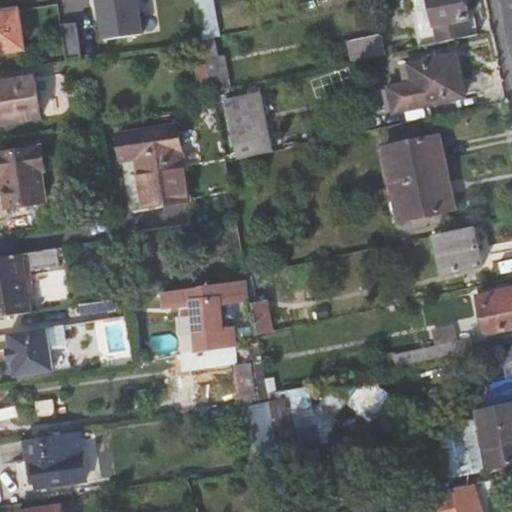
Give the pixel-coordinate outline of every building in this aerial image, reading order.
[(98,0),(104,38),(143,32),(138,0),(98,0)] [(221,37),(214,0),(196,0),(203,39),(204,41),(221,37)] [(418,0),(427,46),(469,37),(467,22),(472,21),(467,0),(418,0)] [(0,52),(27,49),(21,8),(0,11),(0,52)] [(67,60),(82,57),(76,20),(61,22),(67,60)] [(346,41),(350,62),(387,54),(383,34),(346,41)] [(226,54),(207,58),(213,91),(232,88),(226,54)] [(393,88),(397,111),(466,96),(458,56),(419,64),(422,81),(393,88)] [(0,124),(42,118),(35,77),(0,82),(0,124)] [(225,99),(237,160),(274,152),(262,92),(225,99)] [(122,161),(136,159),(143,207),(189,200),(178,125),(118,133),(122,161)] [(441,136),(391,146),(407,221),(457,210),(441,136)] [(47,172),(43,147),(0,153),(0,178),(1,178),(6,209),(47,203),(42,173),(47,172)] [(484,266),(476,226),(435,235),(444,274),(484,266)] [(60,267),(57,248),(0,256),(0,318),(11,316),(21,315),(34,313),(28,273),(60,267)] [(214,306),(251,301),(250,292),(247,279),(157,294),(159,310),(187,307),(193,353),(220,349),(218,342),(228,340),(227,332),(217,333),(214,306)] [(511,332),(511,289),(477,298),(486,338),(511,332)] [(269,300),(252,303),(258,335),(275,331),(269,300)] [(17,381),(55,375),(47,327),(9,334),(12,353),(14,361),(17,381)] [(393,356),(395,366),(474,349),(472,338),(393,356)] [(511,364),(511,342),(511,345),(511,347),(509,348),(510,351),(506,352),(506,355),(504,356),(504,361),(501,362),(502,366),(511,364)] [(237,399),(238,408),(270,403),(269,394),(259,343),(220,349),(193,353),(200,404),(237,399)] [(511,379),(498,383),(482,409),(511,402),(511,379)] [(314,410),(309,387),(269,394),(270,403),(270,405),(272,414),(278,447),(279,453),(321,444),(317,425),(334,421),(350,393),(348,388),(325,394),(324,397),(320,396),(318,402),(321,404),(320,408),(314,410)] [(511,402),(482,409),(476,410),(489,469),(511,464),(511,402)] [(254,451),(278,447),(272,414),(248,418),(254,451)] [(87,478),(81,432),(26,441),(33,487),(87,478)] [(482,511),(474,484),(453,488),(455,496),(460,511),(482,511)] [(317,511),(313,486),(286,491),(289,511),(317,511)] [(428,511),(460,511),(455,496),(426,505),(428,511)]
